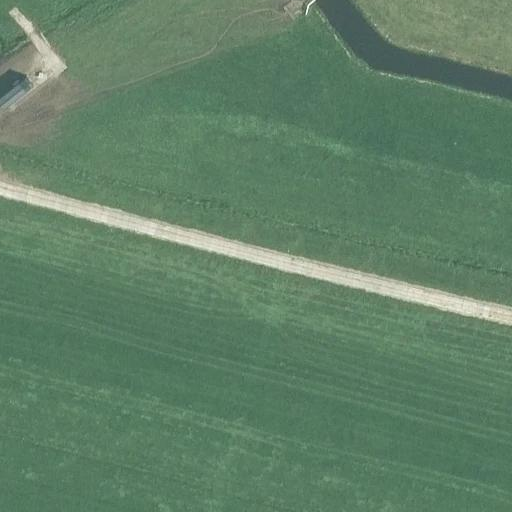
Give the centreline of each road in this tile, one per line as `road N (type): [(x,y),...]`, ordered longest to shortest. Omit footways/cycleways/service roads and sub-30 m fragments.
road 1 (track): [(0,185),(511,317)]
road 2 (track): [(83,91),(302,0)]
